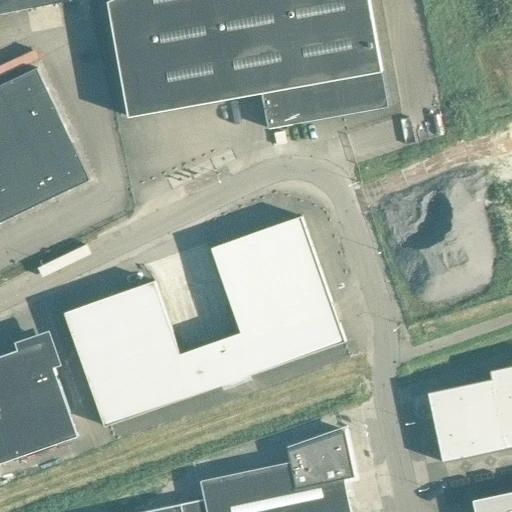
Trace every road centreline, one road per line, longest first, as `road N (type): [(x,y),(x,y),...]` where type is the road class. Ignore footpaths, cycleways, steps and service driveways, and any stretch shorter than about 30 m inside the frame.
road 1 (unclassified): [(0,299),(265,172),(317,174),(343,195),(384,320),(385,392),(410,511)]
road 2 (track): [(384,361),(0,491)]
